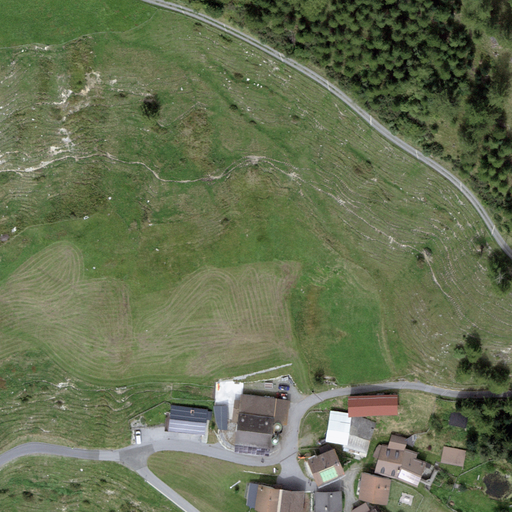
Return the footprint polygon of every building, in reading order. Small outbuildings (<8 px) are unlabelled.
[(275,399),(243,394),(242,400),(241,412),(273,416),(275,399)] [(396,394),(351,395),(351,410),(396,409),(396,394)] [(289,400),(275,399),(273,416),(285,418),(289,400)] [(206,409),(173,405),(171,425),(203,429),(206,409)] [(353,414),(333,410),(330,436),(346,438),(352,418),(353,414)] [(468,414),(453,411),(451,420),(466,424),(468,414)] [(273,416),(241,412),(240,419),(237,438),(269,442),(273,416)] [(373,426),(352,418),(346,438),(345,443),(366,448),(373,426)] [(416,435),(414,433),(408,438),(407,438),(406,439),(412,442),(416,435)] [(405,437),(394,435),(391,443),(402,445),(405,437)] [(268,452),(269,442),(237,438),(236,448),(268,452)] [(310,458),(320,479),(343,469),(334,448),(333,448),(329,443),(322,446),(325,452),(310,458)] [(384,444),(376,468),(398,474),(407,447),(393,446),(384,444)] [(465,450),(445,446),(443,456),(463,460),(465,450)] [(407,447),(398,474),(409,477),(417,481),(419,476),(430,481),(437,466),(426,461),(415,456),(417,451),(407,447)] [(386,499),(389,477),(365,471),(361,494),(386,499)] [(278,511),(282,489),(282,488),(261,483),(251,481),(248,499),(258,501),(257,504),(274,511),(278,511)] [(300,511),(303,490),(282,489),(278,511),(300,511)] [(340,506),(340,490),(317,491),(318,503),(314,503),(315,510),(318,510),(318,511),(334,511),(334,506),(340,506)]
